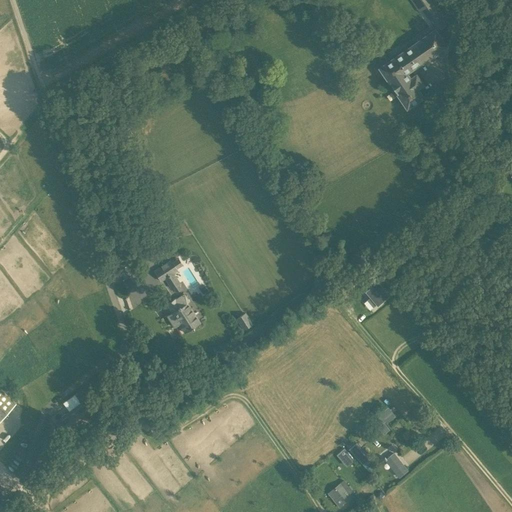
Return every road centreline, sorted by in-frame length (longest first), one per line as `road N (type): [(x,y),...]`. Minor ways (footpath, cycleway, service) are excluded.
road 1 (unclassified): [(45,511),(47,487),(149,412),(44,93)]
road 2 (track): [(321,289),(511,503)]
road 3 (unknown): [(136,422),(158,441),(231,396),(244,396),(314,494)]
